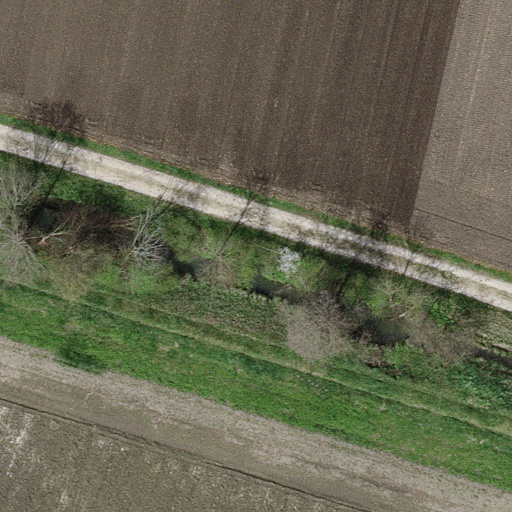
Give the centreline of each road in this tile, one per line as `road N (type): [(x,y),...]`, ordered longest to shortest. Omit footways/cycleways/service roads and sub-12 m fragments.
road 1 (track): [(0,149),(511,310)]
road 2 (track): [(511,437),(0,279)]
